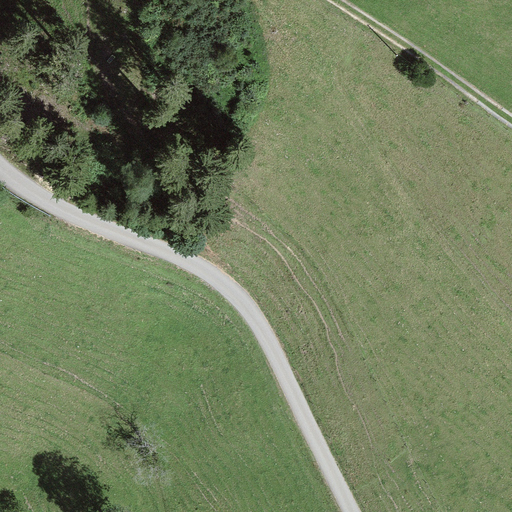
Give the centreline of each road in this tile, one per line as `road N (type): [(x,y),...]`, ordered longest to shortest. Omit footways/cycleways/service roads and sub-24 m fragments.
road 1 (unclassified): [(0,169),(60,209),(207,270),(246,305),(351,511)]
road 2 (track): [(332,0),(511,123)]
